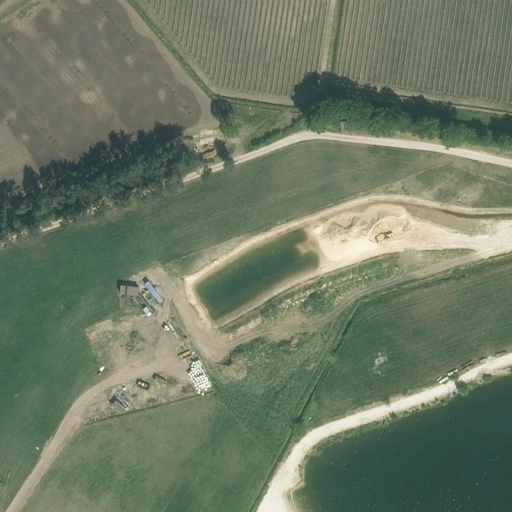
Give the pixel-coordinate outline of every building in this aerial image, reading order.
[(293,237),(294,227),(273,224),(273,235),(293,237)] [(163,302),(166,299),(152,282),(149,285),(163,302)] [(139,286),(132,285),(132,284),(121,283),(120,292),(132,293),(139,293),(139,286)] [(107,331),(99,333),(101,342),(110,340),(107,331)] [(183,377),(181,367),(174,368),(177,378),(183,377)]
